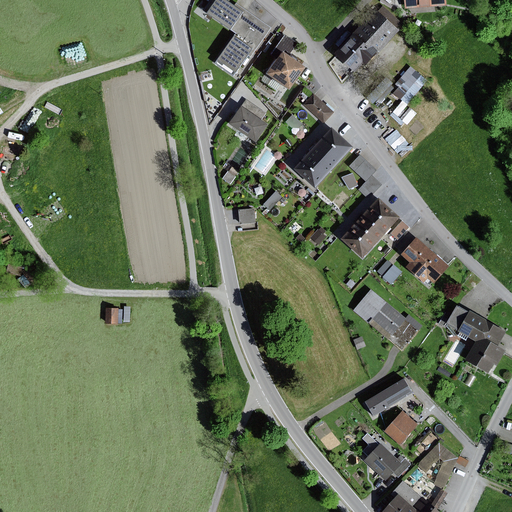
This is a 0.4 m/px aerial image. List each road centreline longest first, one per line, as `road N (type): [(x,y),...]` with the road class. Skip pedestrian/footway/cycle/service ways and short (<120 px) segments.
road 1 (secondary): [(270,388),(242,323),(174,6)]
road 2 (residential): [(511,297),(446,233),(347,106),(302,28),(268,0)]
road 3 (secondary): [(364,511),(270,388)]
road 4 (residential): [(215,511),(253,403),(270,388)]
road 5 (residential): [(511,394),(459,511)]
